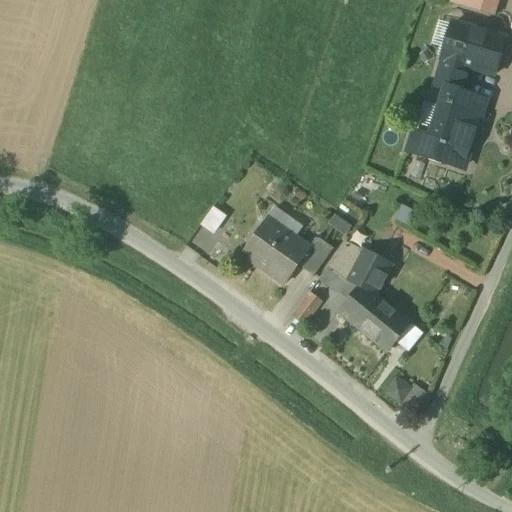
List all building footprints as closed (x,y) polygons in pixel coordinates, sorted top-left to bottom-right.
[(452,0),(451,5),(493,18),(498,0),(452,0)] [(454,25),(443,60),(470,68),(494,75),(505,40),(454,25)] [(470,68),(443,60),(436,87),(447,90),(447,89),(462,94),(470,68)] [(416,133),(410,153),(463,170),(485,101),(462,94),(447,89),(447,90),(431,138),(416,133)] [(402,206),(397,221),(413,226),(417,211),(402,206)] [(215,208),(188,246),(222,270),(249,232),(215,208)] [(348,235),(354,224),(335,215),(329,226),(348,235)] [(268,221),(243,255),(286,285),(298,267),(310,251),(309,250),(268,221)] [(310,251),(298,267),(315,279),(334,250),(318,238),(309,250),(310,251)] [(328,269),(349,282),(364,252),(347,243),(328,269)] [(361,289),(376,296),(392,266),(364,252),(349,282),(361,289)] [(376,296),(361,289),(340,314),(387,353),(395,343),(410,325),(411,324),(376,296)] [(312,295),(293,319),(304,327),(322,303),(312,295)] [(423,335),(410,325),(395,343),(409,354),(423,335)] [(413,412),(419,416),(428,395),(415,386),(412,390),(396,380),(387,395),(402,405),(400,407),(411,415),(413,412)]
